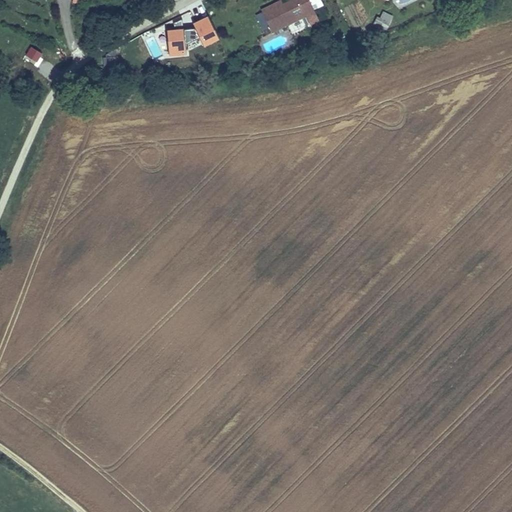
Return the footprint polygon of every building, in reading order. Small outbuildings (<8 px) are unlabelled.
[(272,33),(314,12),(308,0),(293,0),(295,1),(285,6),(278,9),(275,4),(261,11),(272,33)] [(278,9),(285,6),(282,1),(275,4),(278,9)] [(381,9),(374,25),(387,30),(394,14),(381,9)] [(221,37),(208,12),(184,25),(167,27),(170,54),(186,52),(221,37)] [(25,58),(36,64),(42,51),(32,46),(25,58)] [(104,64),(118,63),(117,51),(103,52),(104,64)]
